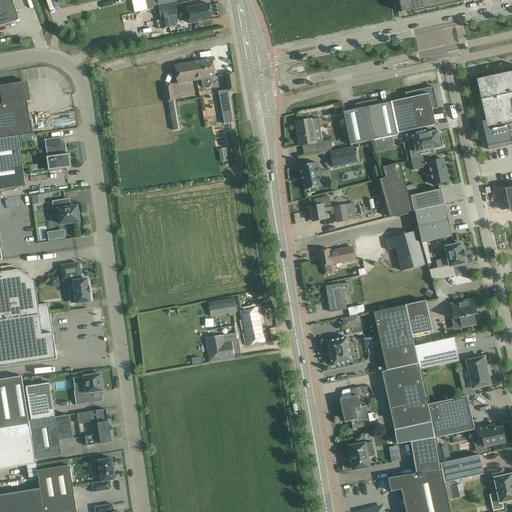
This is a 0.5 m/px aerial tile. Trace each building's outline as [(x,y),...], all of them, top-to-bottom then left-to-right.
[(0,0),(0,26),(19,21),(12,0),(0,0)] [(133,0),(137,12),(157,7),(155,0),(133,0)] [(414,10),(411,0),(398,0),(402,13),(414,10)] [(423,0),(411,0),(414,10),(415,13),(426,10),(423,0)] [(423,0),(426,10),(438,7),(436,0),(423,0)] [(176,4),(158,8),(161,20),(162,28),(162,29),(171,28),(169,17),(178,16),(176,4)] [(190,24),(213,19),(210,4),(187,9),(179,11),(181,18),(189,17),(190,24)] [(211,78),(216,77),(213,59),(194,63),(197,81),(202,80),(203,86),(205,88),(208,89),(210,89),(211,87),(212,85),(211,78)] [(197,81),(194,63),(175,66),(178,84),(197,81)] [(511,72),(477,80),(483,106),(479,106),(488,150),(511,145),(511,140),(509,125),(511,124),(511,72)] [(237,90),(234,73),(225,75),(228,91),(237,90)] [(30,116),(27,102),(31,101),(28,82),(0,86),(0,138),(66,128),(63,110),(30,116)] [(169,104),(174,130),(180,129),(173,89),(172,84),(163,86),(166,103),(169,102),(169,104)] [(401,100),(391,102),(398,134),(436,125),(432,109),(435,109),(438,109),(435,92),(434,93),(429,94),(428,89),(428,88),(422,89),(405,93),(406,96),(407,96),(408,99),(401,100)] [(392,137),(398,135),(398,134),(391,102),(381,104),(381,103),(376,100),(356,104),(353,109),(353,111),(344,113),(351,146),(376,140),(392,137)] [(230,106),(222,108),(224,124),(233,123),(230,106)] [(298,122),(297,122),(297,123),(298,123),(300,136),(298,136),(300,146),(315,143),(316,147),(316,150),(317,154),(333,150),(331,141),(323,142),(320,128),(318,119),(312,120),(304,121),(298,122)] [(416,149),(410,151),(412,160),(432,156),(435,155),(433,149),(444,147),(441,136),(438,136),(437,132),(413,137),(416,149)] [(32,135),(23,136),(24,143),(33,142),(32,135)] [(0,190),(26,187),(19,136),(0,139),(0,190)] [(392,137),(376,140),(378,153),(395,150),(392,137)] [(62,145),(61,138),(44,140),(45,147),(55,146),(56,156),(47,157),(49,171),(67,169),(66,162),(71,161),(70,154),(67,154),(65,144),(62,145)] [(353,147),(330,152),(332,161),(334,168),(357,163),(353,147)] [(219,152),(221,162),(228,161),(226,151),(219,152)] [(412,160),(411,160),(414,171),(429,167),(433,185),(448,182),(448,180),(449,180),(447,171),(446,171),(443,160),(433,162),(432,156),(412,160)] [(317,163),(299,167),(305,191),(331,184),(328,171),(319,173),(317,163)] [(386,178),(380,180),(390,218),(413,211),(400,163),(383,168),(386,178)] [(442,190),(411,196),(414,212),(415,212),(415,211),(445,205),(442,190)] [(315,206),(311,207),(313,222),(323,220),(326,219),(324,212),(331,211),(331,215),(335,214),(334,207),(331,208),(329,197),(314,199),(315,206)] [(78,214),(77,207),(66,208),(65,200),(52,202),(53,209),(58,208),(60,224),(79,222),(79,220),(80,220),(80,213),(78,214)] [(358,226),(354,203),(346,205),(334,207),(335,214),(338,231),(341,230),(351,228),(351,227),(358,226)] [(422,243),(452,237),(445,205),(415,211),(422,243)] [(385,240),(388,251),(395,249),(401,272),(425,265),(415,231),(385,240)] [(456,276),(454,266),(466,264),(464,258),(465,258),(463,250),(461,244),(444,248),(446,260),(448,259),(450,266),(430,271),(432,281),(456,276)] [(355,261),(352,248),(330,252),(330,250),(318,252),(321,267),(333,265),(355,261)] [(75,279),(75,281),(74,282),(77,304),(91,302),(88,280),(80,281),(80,278),(81,278),(79,264),(61,266),(63,280),(75,279)] [(0,367),(57,359),(49,303),(38,305),(35,282),(19,270),(0,272),(0,367)] [(342,284),(326,287),(331,312),(346,310),(342,284)] [(428,290),(425,295),(430,298),(433,293),(428,290)] [(235,299),(209,303),(211,317),(237,313),(235,299)] [(477,315),(474,299),(451,305),(454,320),(460,318),(462,328),(476,325),(474,315),(477,315)] [(433,331),(426,301),(406,306),(412,336),(433,331)] [(419,364),(412,336),(406,305),(374,312),(387,371),(419,364)] [(364,306),(348,309),(350,317),(365,314),(364,306)] [(260,320),(258,309),(240,313),(245,332),(246,332),(247,335),(246,335),(249,347),(263,344),(260,329),(261,328),(259,320),(260,320)] [(352,326),(359,325),(357,316),(350,317),(352,326)] [(235,358),(232,342),(224,344),(223,336),(207,339),(211,362),(235,358)] [(328,342),(327,342),(327,343),(332,365),(332,367),(334,366),(351,362),(351,363),(352,362),(352,361),(350,354),(354,354),(352,345),(349,346),(347,339),(347,338),(346,338),(328,342)] [(460,362),(455,338),(415,347),(420,371),(460,362)] [(485,359),(485,358),(484,358),(468,361),(464,362),(466,371),(469,370),(473,388),(473,389),(474,389),(490,385),(491,385),(491,384),(490,384),(488,375),(489,375),(489,376),(491,376),(489,366),(487,367),(488,367),(487,368),(485,359)] [(431,422),(419,364),(382,372),(395,431),(431,422)] [(84,391),(84,390),(74,392),(76,406),(94,403),(93,395),(91,395),(91,393),(104,391),(101,374),(84,377),(86,391),(84,391)] [(22,377),(0,380),(0,438),(31,434),(29,422),(22,379),(22,377)] [(56,417),(50,383),(26,387),(31,421),(56,417)] [(351,397),(340,400),(345,423),(352,421),(353,429),(364,427),(363,420),(364,418),(366,416),(367,414),(367,412),(367,409),(366,407),(367,407),(367,406),(361,407),(358,397),(362,396),(360,388),(349,390),(351,397)] [(428,405),(431,422),(435,438),(435,439),(475,430),(467,396),(452,400),(428,405)] [(97,421),(100,434),(85,437),(87,446),(112,442),(106,409),(96,411),(97,421)] [(96,411),(77,414),(79,425),(97,421),(96,411)] [(31,421),(29,422),(31,434),(35,460),(62,455),(59,441),(74,439),(70,415),(56,417),(31,421)] [(395,431),(397,445),(411,442),(416,474),(440,469),(435,438),(431,422),(395,431)] [(496,429),(495,425),(478,429),(480,437),(482,437),(485,448),(506,443),(502,427),(496,429)] [(35,460),(31,434),(0,438),(0,469),(36,464),(35,460)] [(365,444),(350,447),(351,456),(352,461),(354,470),(370,468),(368,457),(375,456),(373,443),(365,444)] [(484,475),(480,455),(441,464),(445,483),(484,475)] [(112,459),(98,461),(99,466),(95,467),(97,478),(101,477),(102,482),(92,484),(94,493),(112,490),(110,481),(116,480),(112,459)] [(40,489),(43,508),(76,503),(70,465),(37,471),(40,489)] [(451,511),(442,469),(440,469),(416,474),(388,479),(391,492),(407,489),(411,511),(451,511)] [(505,477),(503,469),(488,472),(490,482),(495,481),(500,503),(507,502),(508,504),(511,503),(511,475),(505,477)] [(478,485),(481,501),(489,499),(486,483),(478,485)] [(457,486),(450,488),(452,499),(460,497),(464,496),(462,485),(457,486)] [(0,511),(43,511),(43,508),(40,489),(0,495),(0,511)] [(77,511),(76,503),(43,508),(43,511),(77,511)]
